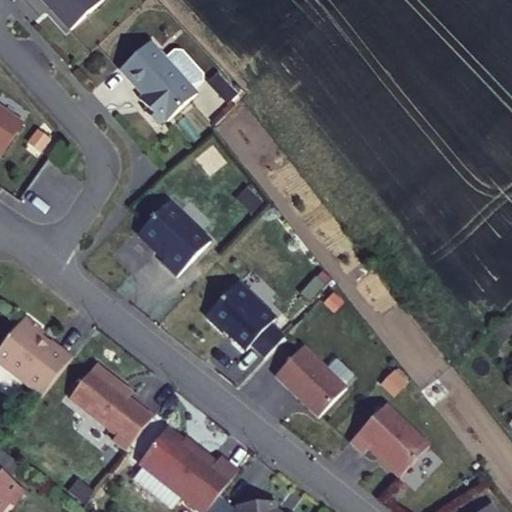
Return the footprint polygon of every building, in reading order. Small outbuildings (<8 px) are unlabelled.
[(104,1),(103,0),(42,0),(44,1),(47,1),(51,6),(51,8),(51,9),(71,31),(104,1)] [(197,96),(151,44),(120,71),(144,97),(152,107),(148,110),(144,114),(156,127),(164,120),(167,123),(197,96)] [(144,97),(139,102),(148,110),(152,107),(144,97)] [(0,147),(20,118),(0,105),(0,147)] [(58,137),(46,155),(61,166),(72,152),(58,137)] [(210,244),(169,204),(139,236),(165,261),(162,265),(177,279),(210,244)] [(316,298),(327,286),(319,278),(307,290),(316,298)] [(251,347),(272,325),(276,320),(238,284),(206,318),(223,335),(226,332),(246,352),(251,347)] [(312,302),(316,298),(307,290),(303,294),(312,302)] [(58,378),(72,359),(43,337),(46,332),(27,317),(0,351),(0,364),(42,398),(58,378)] [(286,338),(272,325),(251,347),(265,360),(286,338)] [(304,349),(276,378),(319,419),(346,389),(304,349)] [(127,451),(155,416),(122,390),(126,385),(98,364),(71,399),(118,436),(114,441),(127,451)] [(400,479),(429,448),(385,407),(350,444),(363,457),(369,450),(400,479)] [(207,511),(230,483),(240,470),(222,456),(218,461),(196,444),(194,446),(169,426),(140,464),(202,511),(207,511)] [(0,473),(9,481),(20,467),(0,450),(0,473)] [(9,481),(0,473),(0,511),(9,503),(13,507),(24,493),(9,481)] [(285,511),(279,507),(278,499),(238,504),(239,511),(293,511),(292,511),(290,511),(285,511)] [(498,511),(492,503),(479,511),(498,511)]
